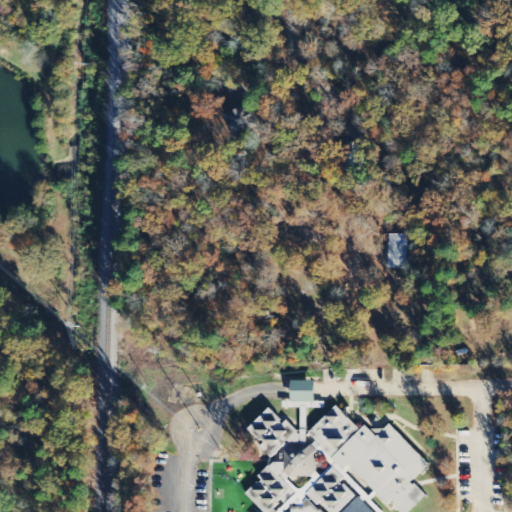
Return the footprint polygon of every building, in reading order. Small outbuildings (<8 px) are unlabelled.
[(359,171),(360,143),(340,143),(339,160),(342,160),(342,171),(359,171)] [(407,269),(407,235),(389,235),(388,269),(407,269)] [(316,382),(293,382),(292,402),(284,402),(284,409),(305,409),(305,408),(316,408),(316,382)] [(342,511),(357,497),(342,482),(371,489),(394,511),(412,511),(427,496),(413,482),(430,464),(391,426),(356,434),(351,413),(335,409),(312,432),(314,442),(306,444),(270,410),(258,422),(267,465),(264,478),(247,495),(264,511),(285,511),(287,510),(295,509),(291,511),(342,511)] [(373,511),(360,498),(345,511),(373,511)]
